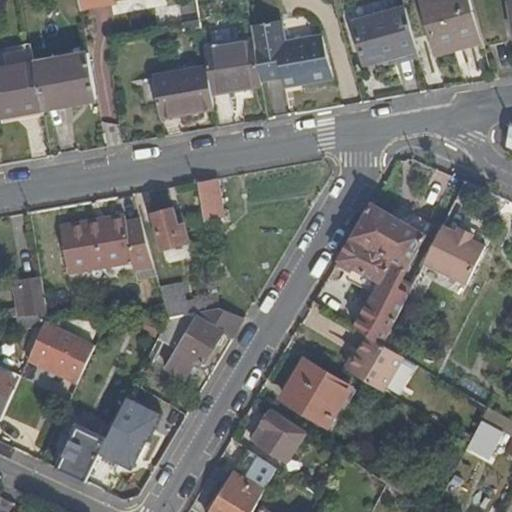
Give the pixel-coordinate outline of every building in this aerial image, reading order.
[(79,0),(81,10),(97,7),(96,0),(97,0),(79,0)] [(422,0),(436,52),(482,40),(471,0),(422,0)] [(366,64),(418,51),(407,11),(355,24),(366,64)] [(255,42),(262,82),(283,78),(295,76),(296,85),(333,79),(326,35),(287,42),(283,20),(252,25),(255,42)] [(213,94),(263,86),(262,82),(255,42),(206,50),(209,70),(213,94)] [(44,108),(97,98),(89,56),(36,65),(44,108)] [(0,103),(3,116),(44,109),(44,108),(36,65),(35,63),(0,70),(0,103)] [(161,120),(215,110),(213,94),(209,70),(142,82),(146,107),(159,105),(161,120)] [(295,76),(283,78),(285,88),(296,85),(295,76)] [(222,179),(201,183),(207,221),(228,217),(222,179)] [(404,225),(373,206),(339,261),(380,283),(354,328),(369,337),(384,347),(417,278),(406,270),(433,227),(411,214),(404,225)] [(193,243),(186,220),(180,222),(177,210),(156,215),(165,251),(193,243)] [(156,265),(143,220),(129,222),(128,215),(113,217),(114,221),(64,230),(71,272),(135,261),(136,269),(156,265)] [(114,221),(113,217),(63,226),(64,230),(114,221)] [(455,235),(442,228),(423,267),(466,288),(485,250),(470,242),(473,238),(458,230),(455,235)] [(52,250),(39,252),(43,280),(49,315),(50,315),(62,315),(52,250)] [(423,267),(417,278),(460,299),(466,288),(423,267)] [(49,315),(43,280),(27,283),(32,315),(49,315)] [(19,284),(25,316),(32,315),(27,283),(19,284)] [(163,289),(170,316),(171,318),(172,318),(191,314),(185,285),(163,289)] [(198,298),(200,313),(201,312),(221,309),(219,295),(198,298)] [(225,334),(234,339),(246,319),(221,309),(201,312),(179,349),(206,365),(225,334)] [(25,316),(21,316),(13,333),(42,331),(50,315),(49,315),(32,315),(25,316)] [(48,323),(30,359),(78,384),(97,346),(48,323)] [(348,372),(384,394),(404,359),(384,347),(369,337),(348,372)] [(304,402),(299,410),(327,428),(351,388),(307,361),(287,392),(292,395),(304,402)] [(21,380),(0,371),(0,420),(3,422),(21,380)] [(166,414),(131,395),(108,440),(101,453),(133,470),(148,440),(151,442),(166,414)] [(287,403),(299,410),(304,402),(292,395),(287,403)] [(285,464),(305,435),(272,412),(261,427),(267,431),(257,444),(285,464)] [(498,431),(481,422),(469,445),(486,453),(498,431)] [(80,427),(59,469),(86,482),(101,453),(108,440),(101,437),(95,434),(80,427)] [(214,511),(253,511),(265,491),(234,474),(214,511)] [(0,511),(11,511),(16,504),(4,498),(0,504),(0,511)]
